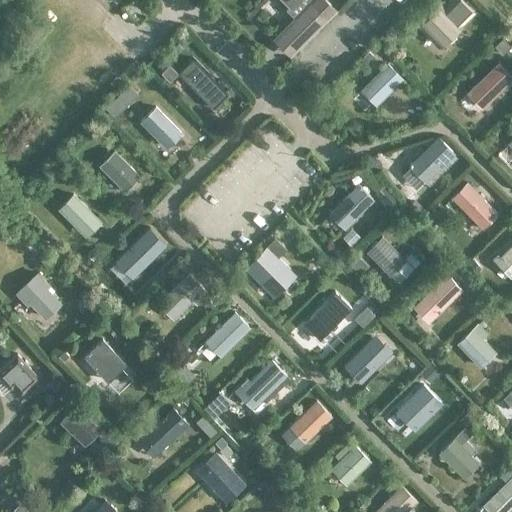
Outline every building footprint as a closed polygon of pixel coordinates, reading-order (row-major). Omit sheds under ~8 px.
[(334,8),(325,0),(284,0),(290,5),(292,3),(301,11),(281,31),(296,47),(334,8)] [(461,0),(450,0),(443,8),(439,3),(419,23),(440,44),(459,24),(458,23),(472,10),(461,0)] [(192,58),(177,72),(193,88),(209,104),(212,108),(227,93),(192,58)] [(498,63),(467,92),(481,107),(511,77),(498,63)] [(401,78),(387,64),(362,89),(376,103),(401,78)] [(141,121),(166,146),(180,132),(155,107),(141,121)] [(453,152),(438,137),(410,166),(424,180),(453,152)] [(124,189),(138,175),(114,151),(100,165),(124,189)] [(466,183),(452,197),(482,227),(496,213),(466,183)] [(372,198),(358,184),(329,213),(343,227),(372,198)] [(374,192),(389,210),(397,203),(382,185),(374,192)] [(82,231),(96,217),(73,194),(59,208),(82,231)] [(150,227),(121,255),(135,269),(164,241),(150,227)] [(274,236),(243,266),(267,290),(289,268),(277,255),(285,247),(274,236)] [(381,237),(367,251),(398,281),(412,267),(381,237)] [(511,244),(500,257),(511,269),(511,244)] [(59,302),(46,288),(49,285),(37,273),(17,292),(23,299),(25,296),(44,316),(59,302)] [(190,299),(195,304),(205,293),(187,274),(162,299),(176,313),(190,299)] [(418,303),(432,317),(461,288),(446,274),(418,303)] [(302,323),(319,339),(351,307),(335,291),(302,323)] [(248,326),(234,312),(206,340),(220,354),(248,326)] [(480,365),(494,352),(480,337),(485,332),(477,323),(457,342),(480,365)] [(372,337),(343,366),(360,382),(389,353),(372,337)] [(84,355),(107,380),(125,364),(102,339),(84,355)] [(14,383),(21,391),(38,376),(17,353),(0,368),(0,375),(10,387),(14,383)] [(173,372),(182,363),(175,356),(166,365),(173,372)] [(262,398),(265,401),(289,377),(271,359),(249,381),(246,378),(240,384),(258,402),(262,398)] [(423,384),(397,409),(411,424),(415,428),(431,412),(441,402),(437,398),(423,384)] [(220,393),(205,407),(213,416),(228,401),(220,393)] [(330,415),(316,401),(290,426),(304,440),(330,415)] [(98,428),(75,406),(61,420),(84,443),(98,428)] [(172,406),(142,436),(157,452),(188,423),(172,406)] [(464,427),(463,428),(440,451),(460,471),(474,457),(469,452),(474,447),(465,438),(470,433),(464,427)] [(355,446),(332,468),(346,482),(369,460),(355,446)] [(215,454),(199,469),(215,487),(220,483),(230,493),(241,483),(215,454)] [(511,476),(487,501),(498,511),(504,511),(511,504),(511,476)] [(400,486),(374,511),(373,511),(403,511),(415,501),(400,486)] [(18,511),(35,511),(22,499),(14,508),(18,511)] [(119,511),(107,500),(95,511),(119,511)]
